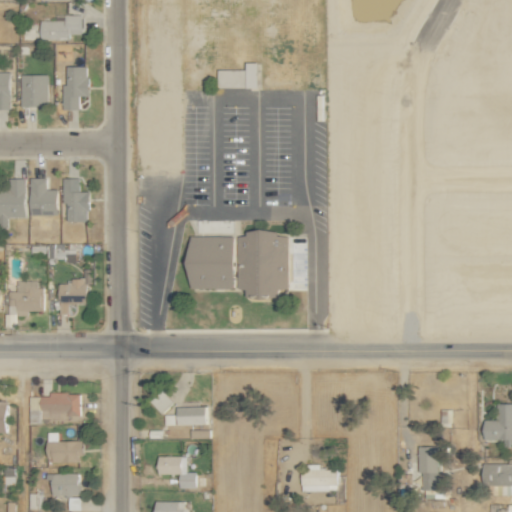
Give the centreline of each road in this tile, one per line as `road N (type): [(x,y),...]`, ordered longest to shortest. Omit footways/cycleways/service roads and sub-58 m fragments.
road 1 (residential): [(117,511),(116,0)]
road 2 (tertiary): [(0,348),(511,349)]
road 3 (residential): [(392,349),(397,51),(430,0)]
